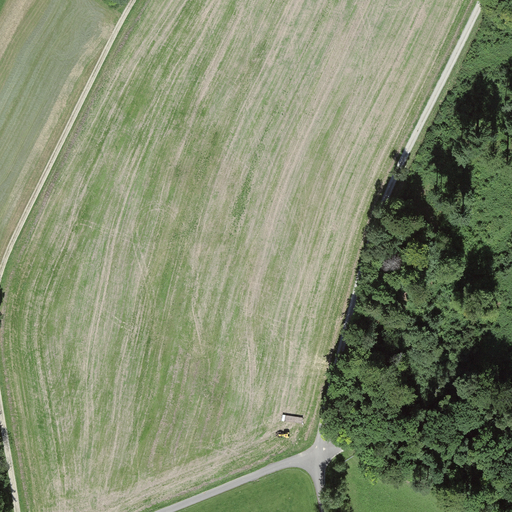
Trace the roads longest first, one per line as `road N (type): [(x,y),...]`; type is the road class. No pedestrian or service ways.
road 1 (track): [(484,0),(373,266),(319,453)]
road 2 (track): [(0,278),(135,0)]
road 3 (track): [(319,453),(470,419),(511,422)]
road 4 (track): [(158,511),(319,453)]
